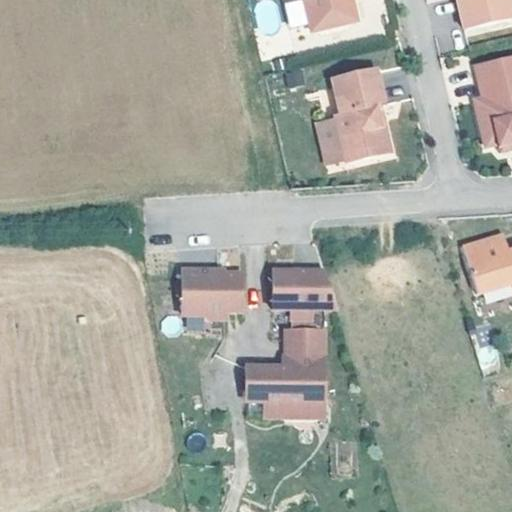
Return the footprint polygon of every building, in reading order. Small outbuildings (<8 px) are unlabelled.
[(312,15),(318,19),(342,14),(345,6),(355,5),(354,0),(299,0),(303,16),(312,15)] [(450,0),(454,13),(505,3),(504,0),(450,0)] [(511,70),(510,71),(507,58),(504,43),(467,53),(473,83),(466,84),(476,130),(488,128),(490,136),(511,130),(511,70)] [(329,100),(325,101),(334,148),(377,139),(372,111),(369,112),(364,94),(374,91),(367,56),(322,66),(329,100)] [(334,148),(325,101),(301,106),(310,153),(334,148)] [(494,227),(453,240),(468,287),(508,274),(511,284),(511,283),(511,239),(499,244),(494,227)] [(207,259),(173,259),(174,303),(199,303),(198,307),(216,307),(216,299),(233,299),(233,262),(207,262),(207,259)] [(315,303),(327,303),(316,266),(265,265),(264,302),(282,302),(282,324),(278,324),(277,361),(237,360),(237,389),(256,389),(255,410),(277,410),(277,409),(277,398),(281,394),(314,394),(315,303)] [(490,346),(476,348),(478,360),(482,360),(485,372),(494,370),(490,346)] [(277,398),(277,409),(314,409),(314,394),(281,394),(277,398)]
